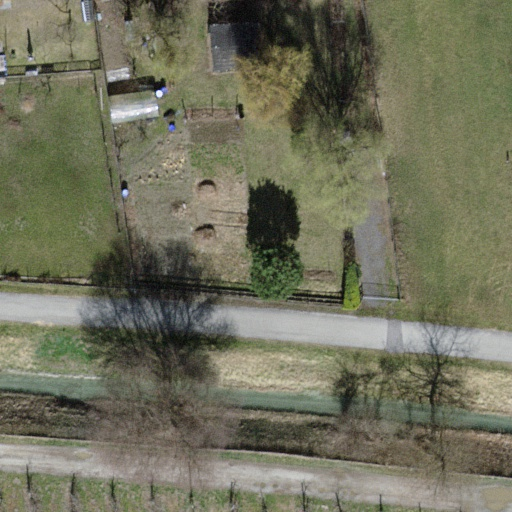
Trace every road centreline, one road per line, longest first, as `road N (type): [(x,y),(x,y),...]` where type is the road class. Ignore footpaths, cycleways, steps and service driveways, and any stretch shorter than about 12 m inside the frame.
road 1 (track): [(511,503),(0,456)]
road 2 (track): [(511,359),(193,326),(0,317)]
